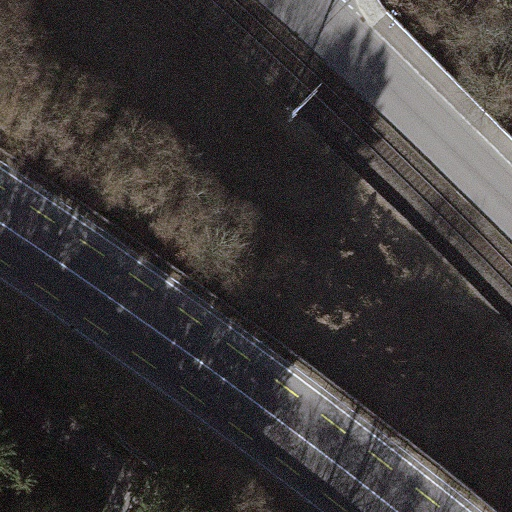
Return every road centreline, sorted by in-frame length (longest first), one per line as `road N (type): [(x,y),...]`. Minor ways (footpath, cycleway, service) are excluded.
road 1 (primary): [(399,511),(256,399),(0,220)]
road 2 (unclassified): [(297,0),(511,205)]
